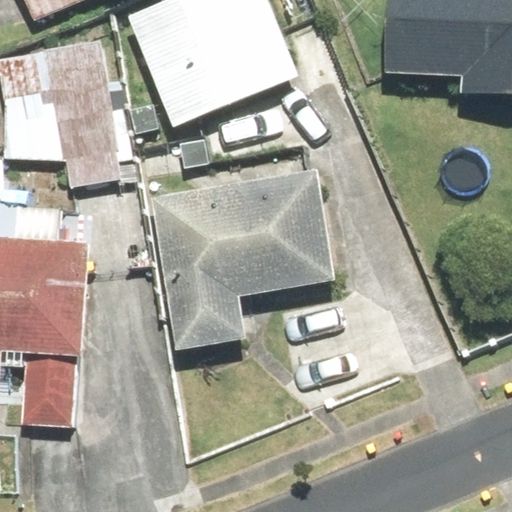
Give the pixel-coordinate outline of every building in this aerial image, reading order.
[(23,0),(35,28),(101,0),(23,0)] [(269,0),(181,0),(128,22),(175,136),(304,82),(269,0)] [(511,0),(399,0),(394,79),(472,84),(471,102),(511,104),(511,0)] [(107,47),(0,61),(15,172),(67,165),(72,199),(126,192),(107,47)] [(324,175),(159,205),(187,361),(259,348),(252,307),(345,291),(324,175)] [(97,248),(0,243),(0,444),(6,445),(11,362),(90,366),(97,248)]
